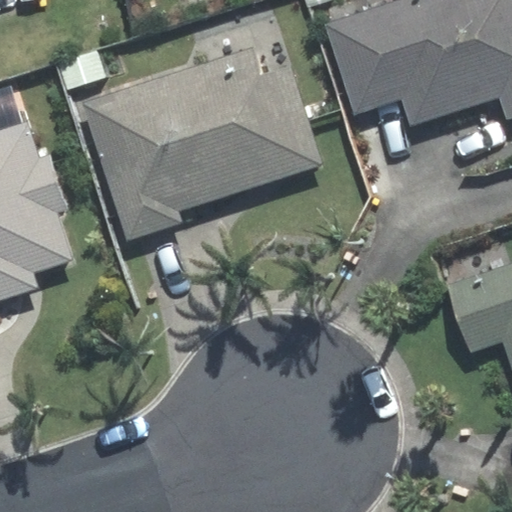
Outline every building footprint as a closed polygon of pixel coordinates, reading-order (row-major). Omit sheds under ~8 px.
[(511,0),(407,0),(339,24),(370,111),(414,96),(424,123),(511,93),(511,0)] [(106,51),(65,63),(72,87),(114,76),(106,51)] [(271,51),(101,105),(145,242),(198,226),(194,213),(338,167),(307,72),(281,80),(271,51)] [(41,126),(0,140),(0,345),(11,342),(0,310),(54,292),(48,277),(88,263),(72,216),(83,213),(65,159),(54,164),(41,126)] [(511,272),(463,289),(486,355),(511,345),(511,272)]
